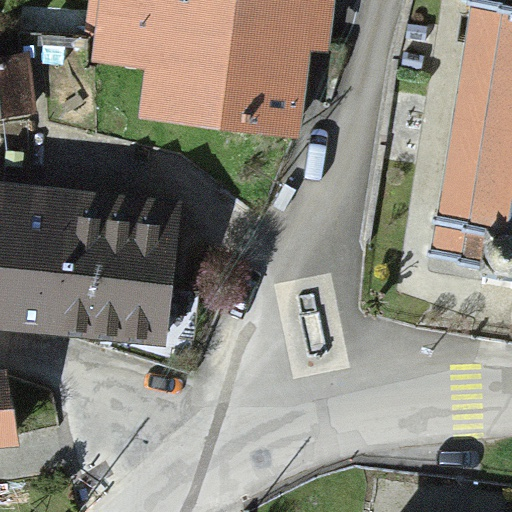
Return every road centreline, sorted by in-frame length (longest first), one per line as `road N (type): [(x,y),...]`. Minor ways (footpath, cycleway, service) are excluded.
road 1 (residential): [(256,439),(267,300),(293,241),(318,210)]
road 2 (tertiary): [(0,363),(74,374),(204,470)]
road 3 (residential): [(402,413),(350,307),(318,210)]
road 4 (residential): [(318,210),(370,0)]
road 5 (tertiary): [(402,413),(256,439)]
